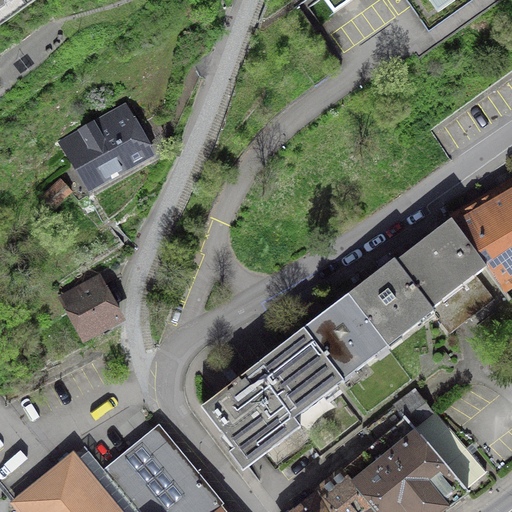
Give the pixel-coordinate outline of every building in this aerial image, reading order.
[(324,0),(334,13),(352,0),(428,0),(438,14),(457,0),(324,0)] [(126,104),(53,145),(86,204),(159,163),(126,104)] [(504,290),(505,290),(511,284),(511,183),(501,190),(467,209),(452,218),(453,219),(504,290)] [(504,290),(453,219),(396,263),(395,261),(394,262),(433,312),(449,333),(494,299),(476,276),(485,269),(508,301),(511,299),(505,290),(504,290)] [(433,312),(394,262),(371,279),(348,296),(388,347),(433,312)] [(96,280),(56,303),(82,347),(122,323),(96,280)] [(388,347),(348,296),(326,313),(303,330),(342,382),(388,347)] [(232,385),(202,407),(247,467),(267,452),(278,467),(310,443),(298,428),(299,427),(293,419),(342,382),(303,330),(239,379),(235,382),(231,384),(232,385)] [(375,444),(342,473),(374,511),(440,511),(468,492),(465,489),(486,473),(434,411),(432,412),(415,390),(364,429),(375,444)] [(154,511),(222,511),(225,508),(159,428),(115,462),(154,511)] [(70,454),(14,505),(20,511),(154,511),(115,462),(92,479),(70,454)] [(374,511),(342,473),(322,489),(323,491),(322,492),(326,500),(322,503),(327,511),(374,511)] [(327,511),(322,503),(326,500),(322,492),(318,495),(317,493),(292,511),(327,511)]
